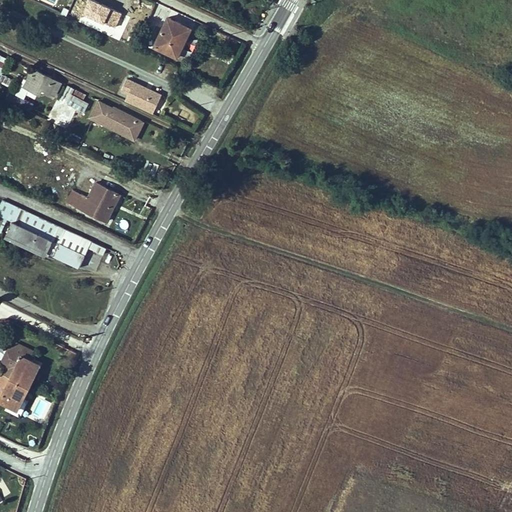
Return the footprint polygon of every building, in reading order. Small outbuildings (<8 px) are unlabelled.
[(114,0),(106,19),(104,24),(114,29),(127,0),(114,0)] [(153,46),(177,58),(192,27),(167,16),(153,46)] [(110,36),(114,29),(104,24),(100,32),(110,36)] [(137,32),(121,24),(115,35),(132,43),(137,32)] [(0,54),(0,74),(1,75),(8,58),(0,54)] [(28,88),(42,96),(44,90),(49,79),(50,78),(38,71),(28,88)] [(13,80),(1,75),(0,77),(0,80),(11,85),(13,80)] [(54,95),(60,84),(49,79),(44,90),(54,95)] [(128,79),(123,91),(130,94),(127,101),(155,114),(163,96),(128,79)] [(72,94),(74,91),(67,87),(57,106),(81,118),(89,103),(83,100),(72,94)] [(10,90),(5,98),(24,108),(28,100),(10,90)] [(72,94),(83,100),(85,96),(74,91),(72,94)] [(128,137),(131,131),(137,120),(111,108),(110,108),(96,101),(88,117),(128,137)] [(111,106),(111,108),(137,120),(137,119),(111,106)] [(137,120),(131,131),(138,134),(144,123),(137,120)] [(95,127),(92,133),(103,139),(106,133),(95,127)] [(11,181),(19,185),(31,161),(23,157),(11,181)] [(67,201),(107,221),(120,194),(96,182),(88,198),(73,190),(67,201)] [(0,205),(0,215),(7,218),(12,221),(85,254),(88,248),(92,241),(3,199),(0,205)] [(85,254),(12,221),(4,237),(44,255),(45,252),(78,267),(85,254)] [(106,247),(92,241),(88,248),(103,254),(106,247)] [(0,365),(6,369),(3,374),(9,377),(29,387),(41,363),(32,359),(36,351),(17,342),(15,345),(10,343),(0,363),(0,365)] [(0,377),(0,395),(9,377),(3,374),(2,373),(0,377)] [(0,401),(18,411),(29,387),(9,377),(0,395),(0,401)]
